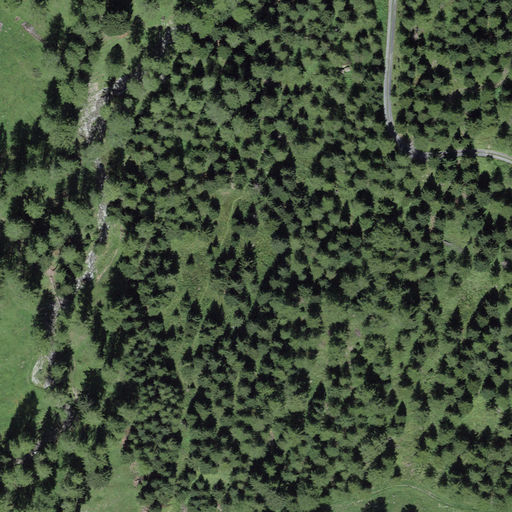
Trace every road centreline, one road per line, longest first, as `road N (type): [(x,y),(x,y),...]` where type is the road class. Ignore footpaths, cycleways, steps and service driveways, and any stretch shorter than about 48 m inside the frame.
road 1 (track): [(511,160),(486,151),(424,155),(397,142),(387,106),(392,0)]
road 2 (track): [(404,149),(454,94),(504,76),(511,44)]
